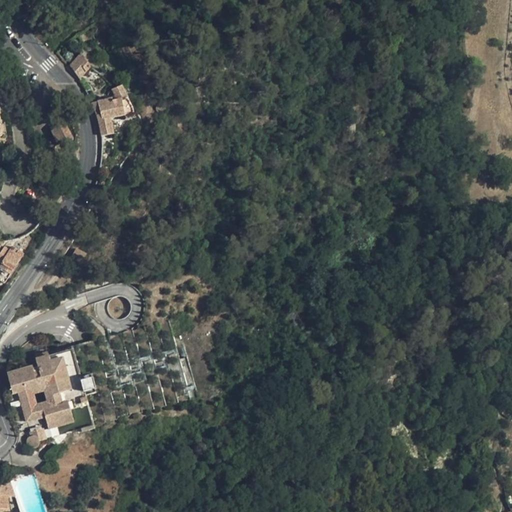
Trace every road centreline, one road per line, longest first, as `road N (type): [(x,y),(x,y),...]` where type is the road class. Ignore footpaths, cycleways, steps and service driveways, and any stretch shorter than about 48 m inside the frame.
road 1 (residential): [(0,96),(19,155),(5,218),(20,226),(46,192),(40,123),(56,72)]
road 2 (secondary): [(56,72),(81,103),(89,157),(70,216),(0,312)]
